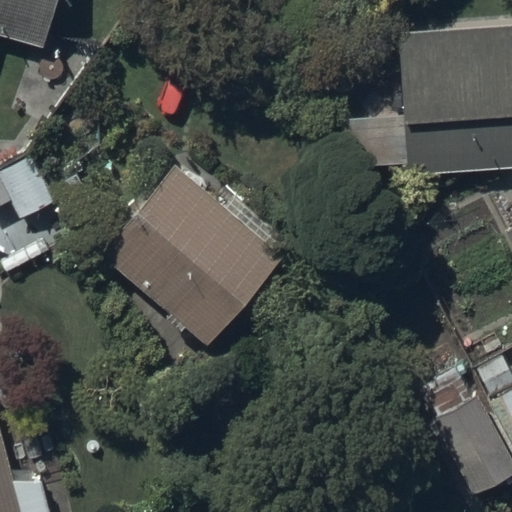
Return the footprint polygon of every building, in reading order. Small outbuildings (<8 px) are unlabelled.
[(52,0),(0,0),(0,32),(39,44),(52,0)] [(511,21),(398,28),(402,108),(349,111),(352,164),(405,161),(406,170),(511,163),(511,21)] [(224,197),(173,156),(96,250),(166,306),(161,312),(201,344),(288,237),(230,190),(224,197)] [(511,371),(501,353),(472,370),(485,393),(494,389),(511,421),(511,371)] [(511,463),(482,407),(439,429),(472,491),(511,469),(511,463)] [(0,435),(0,511),(47,511),(38,472),(11,479),(0,435)]
